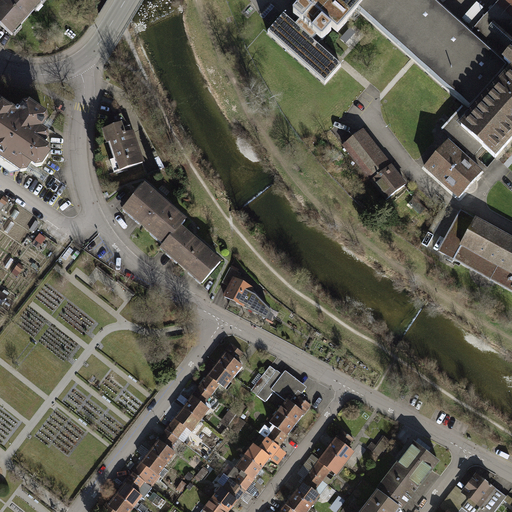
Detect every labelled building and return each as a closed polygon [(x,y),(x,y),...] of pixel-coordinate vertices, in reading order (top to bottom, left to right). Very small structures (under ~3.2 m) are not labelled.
[(0,25),(11,36),(40,4),(35,0),(7,0),(0,8),(0,25)] [(301,0),(313,10),(312,11),(304,5),(302,5),(294,14),(294,15),(300,21),(298,24),(296,26),(284,16),(268,34),(325,84),(341,66),(313,41),(317,36),(321,40),(323,40),(331,31),(331,29),(324,23),(325,21),(338,33),(357,11),(468,110),(467,111),(462,106),(441,129),(454,141),(455,140),(473,156),(483,145),(496,156),(511,137),(511,18),(497,6),(472,33),(435,0),(301,0)] [(511,0),(501,0),(497,6),(511,18),(511,0)] [(469,23),(483,10),(478,5),(464,18),(469,23)] [(19,119),(0,106),(0,156),(38,182),(43,180),(49,171),(48,166),(36,157),(51,135),(43,130),(49,122),(27,107),(19,119)] [(119,181),(145,171),(130,129),(123,132),(118,118),(103,123),(108,137),(104,139),(119,181)] [(406,185),(363,131),(344,146),(387,200),(406,185)] [(482,173),(448,143),(425,168),(453,192),(460,198),(482,173)] [(122,215),(166,253),(183,233),(188,226),(144,189),(122,215)] [(9,203),(4,200),(1,205),(6,209),(9,203)] [(447,212),(442,209),(429,232),(434,235),(447,212)] [(439,252),(511,291),(511,240),(461,213),(439,252)] [(162,257),(201,290),(222,266),(183,233),(166,253),(162,257)] [(434,236),(428,233),(422,244),(428,247),(434,236)] [(60,245),(51,239),(48,243),(57,249),(60,245)] [(41,269),(34,264),(32,268),(38,273),(41,269)] [(24,269),(19,265),(15,271),(20,274),(24,269)] [(224,299),(268,323),(272,316),(255,298),(260,286),(232,270),(225,282),(232,286),(224,299)] [(241,345),(226,365),(243,378),(251,367),(247,364),(254,355),(241,345)] [(243,378),(226,365),(209,387),(222,397),(231,386),(235,389),(243,378)] [(262,388),(266,391),(281,370),(277,367),(262,388)] [(291,373),(289,376),(281,370),(266,391),(274,397),(282,386),(294,395),(286,406),(306,421),(322,399),(308,389),(310,387),(291,373)] [(209,387),(192,408),(210,422),(218,411),(214,408),(222,397),(209,387)] [(288,444),(306,421),(286,406),(277,417),(284,423),(276,435),(288,444)] [(210,422),(192,408),(176,429),(190,440),(198,430),(202,433),(210,422)] [(222,422),(227,426),(235,417),(230,412),(222,422)] [(176,429),(159,451),(177,465),(185,454),(181,451),(190,440),(176,429)] [(355,432),(340,452),(357,465),(366,454),(362,451),(369,442),(355,432)] [(253,451),(272,466),(288,444),(276,435),(268,445),(261,440),(253,451)] [(441,469),(412,446),(378,490),(382,493),(403,509),(419,488),(423,492),(441,469)] [(394,462),(399,456),(385,446),(381,452),(394,462)] [(177,465),(159,451),(142,473),(156,484),(160,487),(177,465)] [(255,489),(272,466),(253,451),(236,475),(240,478),(255,489)] [(357,465),(340,452),(323,474),(337,484),(345,473),(349,476),(357,465)] [(213,471),(207,480),(212,483),(218,475),(213,471)] [(142,473),(125,494),(144,509),(152,498),(148,495),(156,484),(142,473)] [(323,474),(307,495),(324,509),(333,498),(329,495),(337,484),(323,474)] [(220,496),(239,511),(255,489),(240,478),(232,488),(228,485),(220,496)] [(493,511),(505,497),(479,478),(470,490),(475,493),(468,502),(480,511),(493,511)] [(400,511),(403,509),(382,493),(367,511),(400,511)] [(141,511),(144,509),(125,494),(111,511),(141,511)] [(321,511),(324,509),(307,495),(293,511),(321,511)] [(237,511),(239,511),(220,496),(208,511),(237,511)] [(349,511),(355,511),(360,506),(356,503),(349,511)]
